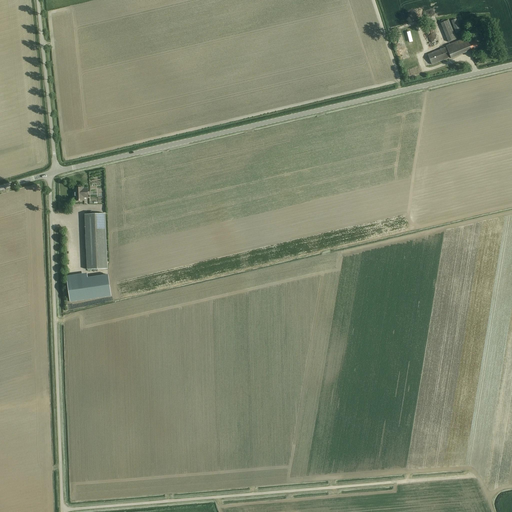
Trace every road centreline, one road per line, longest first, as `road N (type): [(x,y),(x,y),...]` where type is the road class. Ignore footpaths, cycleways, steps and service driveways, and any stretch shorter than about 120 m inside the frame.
road 1 (unclassified): [(52,173),(511,65)]
road 2 (unclassified): [(61,510),(52,173)]
road 3 (unclassified): [(61,510),(390,482)]
road 4 (unclassified): [(52,173),(36,0)]
